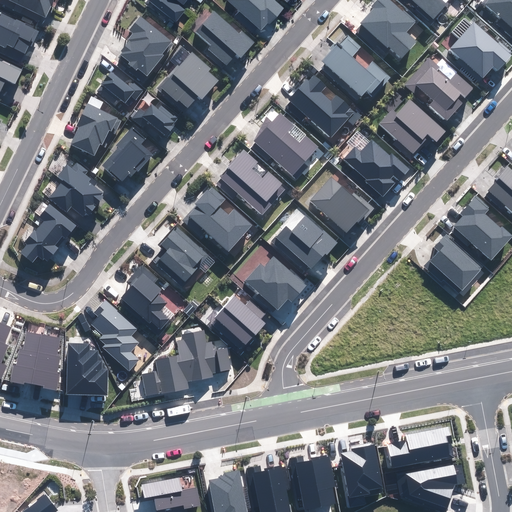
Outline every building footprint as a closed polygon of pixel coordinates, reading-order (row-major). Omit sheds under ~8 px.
[(53,0),(10,0),(46,16),(53,0)] [(185,10),(172,0),(149,0),(147,4),(157,11),(159,8),(176,22),(185,10)] [(227,0),(260,30),(268,22),(270,23),(284,8),(274,0),(227,0)] [(415,22),(390,0),(378,0),(373,6),(375,8),(361,25),(386,47),(388,45),(402,57),(416,41),(406,32),(415,22)] [(413,0),(434,18),(446,4),(441,0),(413,0)] [(511,0),(484,0),(484,2),(511,27),(511,0)] [(39,30),(0,11),(0,45),(5,48),(6,45),(25,53),(29,45),(32,46),(39,30)] [(214,11),(196,31),(211,45),(209,48),(227,65),(237,54),(241,57),(254,42),(242,31),(239,34),(214,11)] [(171,41),(140,16),(129,30),(135,34),(120,53),(130,61),(128,63),(136,69),(138,68),(147,75),(163,56),(161,54),(171,41)] [(498,44),(474,22),(472,25),(465,19),(453,31),(460,37),(451,48),(483,77),(493,65),(498,70),(511,53),(500,42),(498,44)] [(361,46),(347,34),(323,61),(326,63),(321,68),(357,100),(366,90),(373,96),(390,77),(372,62),(365,69),(351,57),(361,46)] [(191,51),(157,88),(174,104),(179,99),(188,107),(198,95),(202,99),(218,81),(208,72),(211,69),(191,51)] [(0,90),(6,79),(15,83),(22,70),(0,59),(0,90)] [(429,59),(405,85),(423,101),(429,95),(434,99),(428,106),(446,121),(462,103),(461,102),(473,88),(456,73),(451,80),(438,68),(439,68),(429,59)] [(111,72),(97,90),(115,105),(120,99),(130,107),(143,91),(132,82),(128,86),(111,72)] [(326,86),(314,76),(309,82),(306,80),(289,100),(331,137),(346,119),(353,125),(360,116),(337,96),(332,102),(320,92),(326,86)] [(445,131),(411,100),(397,115),(392,111),(381,124),(397,138),(393,144),(410,159),(431,136),(436,141),(445,131)] [(140,110),(133,118),(162,141),(174,127),(171,124),(177,117),(159,102),(155,107),(151,104),(144,113),(140,110)] [(79,127),(71,144),(94,154),(99,144),(106,148),(113,133),(115,133),(121,119),(87,103),(77,126),(79,127)] [(325,152),(280,113),(272,122),(267,117),(253,142),(296,179),(303,172),(305,174),(325,152)] [(119,147),(103,165),(121,181),(129,173),(133,176),(152,154),(141,144),(145,139),(133,128),(117,145),(119,147)] [(354,147),(344,159),(367,179),(366,181),(383,196),(398,179),(400,180),(409,170),(392,154),(389,156),(372,141),(361,153),(354,147)] [(287,187),(244,150),(215,183),(233,198),(238,193),(263,215),(287,187)] [(71,169),(67,165),(57,177),(63,182),(50,198),(67,212),(71,207),(82,215),(86,211),(89,214),(95,206),(92,204),(93,202),(97,205),(102,197),(100,195),(102,193),(88,182),(91,179),(85,174),(87,171),(76,163),(71,169)] [(511,170),(507,166),(496,178),(498,180),(489,191),(511,211),(511,170)] [(357,200),(331,177),(311,200),(331,218),(328,222),(345,238),(358,223),(360,224),(374,209),(360,196),(357,200)] [(225,199),(211,186),(196,203),(197,204),(183,220),(201,236),(205,230),(229,251),(252,224),(234,209),(229,215),(219,207),(225,199)] [(489,207),(476,195),(460,213),(463,216),(454,226),(491,259),(511,236),(501,227),(500,228),(484,214),(489,207)] [(77,226),(49,204),(40,216),(44,220),(36,231),(35,231),(26,243),(27,244),(21,252),(33,261),(38,255),(47,262),(58,248),(55,245),(62,236),(67,239),(77,226)] [(286,225),(271,241),(307,273),(325,253),(327,254),(337,243),(307,215),(292,231),(286,225)] [(208,255),(177,227),(162,244),(168,250),(160,259),(185,281),(208,255)] [(483,267),(447,234),(435,248),(439,251),(425,267),(441,281),(443,279),(459,293),(483,267)] [(260,264),(245,280),(277,309),(288,298),(292,301),(306,285),(274,257),(265,267),(260,264)] [(157,279),(142,265),(128,282),(132,286),(119,301),(156,334),(169,319),(160,311),(167,303),(157,294),(161,290),(153,283),(157,279)] [(235,297),(212,323),(241,349),(265,323),(260,319),(265,314),(251,301),(245,307),(235,297)] [(138,328),(106,300),(95,312),(99,316),(92,324),(104,334),(100,339),(106,344),(103,348),(129,371),(139,359),(131,352),(139,343),(130,336),(138,328)] [(0,378),(1,379),(7,366),(0,363),(0,362),(7,345),(4,344),(11,327),(0,322),(0,378)] [(142,375),(146,395),(162,392),(162,393),(188,388),(186,381),(213,376),(212,373),(231,369),(227,349),(214,351),(212,342),(206,343),(204,330),(182,335),(183,340),(176,342),(179,356),(156,360),(158,372),(142,375)] [(14,365),(11,381),(24,384),(24,381),(44,385),(43,388),(56,390),(60,374),(56,374),(60,357),(56,356),(60,339),(26,332),(23,349),(20,349),(17,366),(14,365)] [(69,343),(67,394),(107,395),(108,370),(102,370),(102,362),(98,362),(98,351),(89,351),(89,344),(69,343)] [(408,441),(386,445),(390,469),(451,458),(448,444),(451,443),(448,428),(407,435),(408,441)] [(353,452),(342,454),(350,498),(383,492),(374,442),(352,447),(353,452)] [(302,457),(295,458),(304,509),(335,503),(332,487),(335,487),(329,455),(312,458),(313,460),(303,462),(302,457)] [(260,466),(247,469),(255,511),(290,511),(286,490),(290,489),(285,465),(265,469),(265,471),(261,472),(260,466)] [(454,465),(407,474),(410,494),(447,508),(455,484),(457,484),(454,465)] [(247,511),(239,470),(219,474),(220,479),(210,481),(215,511),(247,511)] [(179,477),(142,484),(144,497),(154,495),(157,511),(184,506),(185,508),(199,505),(196,488),(182,490),(179,477)] [(46,495),(24,511),(50,511),(56,508),(46,495)]
